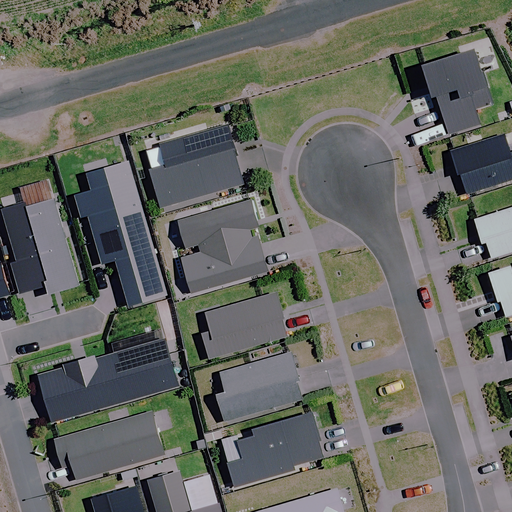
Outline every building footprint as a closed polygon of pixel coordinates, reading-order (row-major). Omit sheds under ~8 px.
[(482,85),(469,47),(416,64),(426,97),(434,94),(446,135),(478,125),(473,108),(489,103),(484,85),(482,85)] [(252,179),(235,120),(168,139),(174,160),(156,165),(167,203),(252,179)] [(502,134),(448,151),(455,174),(459,172),(465,194),(511,178),(511,151),(508,152),(502,134)] [(99,186),(81,191),(87,213),(95,211),(109,259),(118,257),(131,303),(173,292),(134,156),(94,167),(99,186)] [(32,198),(8,205),(23,258),(17,260),(25,289),(55,280),(57,288),(84,281),(54,176),(28,183),(32,198)] [(257,195),(183,216),(191,244),(203,241),(205,248),(189,253),(199,288),(273,267),(263,232),(256,234),(254,226),(265,223),(257,195)] [(511,207),(473,220),(480,243),(484,242),(489,258),(511,250),(511,207)] [(0,248),(3,248),(0,238),(0,295),(15,291),(6,259),(0,260),(0,258),(0,248)] [(508,266),(485,273),(494,301),(498,299),(504,316),(511,313),(511,271),(510,272),(508,266)] [(290,313),(283,288),(212,308),(217,326),(208,328),(215,355),(292,332),(287,314),(290,313)] [(71,363),(45,370),(59,417),(186,381),(172,333),(102,354),(101,350),(70,360),(71,363)] [(222,391),(230,418),(310,395),(304,375),(307,374),(299,347),(226,369),(232,388),(222,391)] [(233,460),(240,483),(300,466),(299,461),(329,453),(324,437),(328,435),(320,407),(259,425),(261,431),(245,436),(251,455),(233,460)] [(157,408),(60,436),(68,465),(79,462),(83,476),(170,451),(157,408)] [(184,467),(153,476),(163,511),(228,511),(216,471),(188,479),(184,467)] [(151,511),(142,481),(97,494),(102,511),(151,511)] [(342,484),(244,511),(347,511),(347,510),(349,509),(342,484)]
